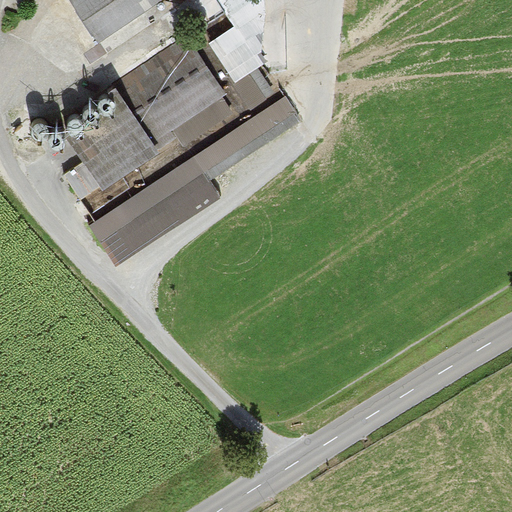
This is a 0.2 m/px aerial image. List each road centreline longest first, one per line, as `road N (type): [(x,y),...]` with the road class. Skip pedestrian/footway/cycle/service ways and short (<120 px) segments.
road 1 (track): [(0,150),(61,235),(288,479)]
road 2 (tertiary): [(511,338),(234,511)]
road 3 (track): [(61,235),(225,126)]
